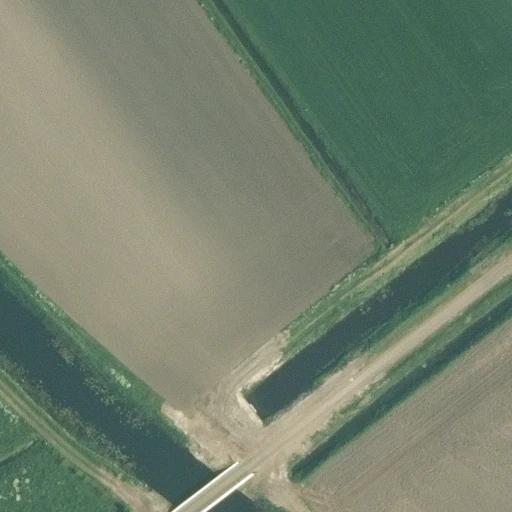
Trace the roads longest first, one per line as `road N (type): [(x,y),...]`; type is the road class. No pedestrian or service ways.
road 1 (unclassified): [(190,511),(511,262)]
road 2 (track): [(0,390),(146,511)]
